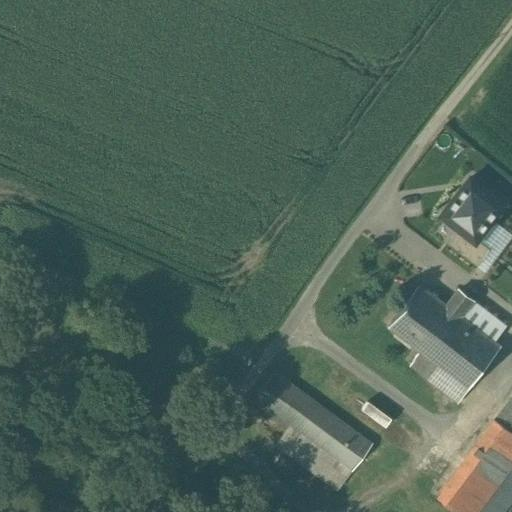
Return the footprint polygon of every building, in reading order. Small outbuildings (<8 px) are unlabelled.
[(506,203),(474,179),(460,198),(457,196),(442,215),(460,227),(476,238),(491,219),(493,221),(506,203)] [(487,247),(476,238),(460,227),(447,243),(478,267),(491,250),(487,247)] [(500,349),(418,289),(386,334),(468,393),(500,349)] [(370,447),(275,377),(253,406),(348,476),(370,447)] [(353,387),(348,397),(374,412),(379,403),(353,387)] [(508,511),(511,507),(511,435),(494,423),(437,501),(451,511),(508,511)]
